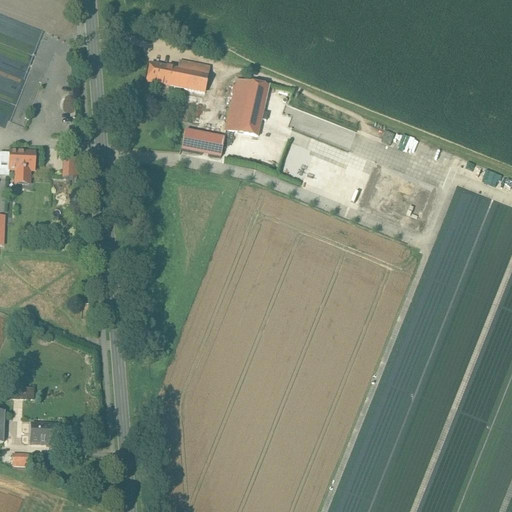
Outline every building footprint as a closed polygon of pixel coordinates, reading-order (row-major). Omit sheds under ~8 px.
[(209,69),(179,63),(178,71),(190,74),(187,92),(204,95),(209,69)] [(166,69),(149,65),(145,83),(162,87),(166,69)] [(178,71),(166,69),(162,87),(187,92),(190,74),(178,71)] [(269,90),(236,82),(226,131),(258,138),(269,90)] [(224,139),(184,131),(180,151),(220,159),(224,139)] [(34,155),(9,154),(8,164),(8,171),(9,171),(16,171),(15,183),(29,184),(29,172),(34,172),(34,155)] [(8,164),(1,164),(0,178),(8,178),(9,171),(8,171),(8,164)] [(72,180),(72,166),(62,166),(61,179),(72,180)] [(33,391),(3,390),(2,400),(13,400),(13,401),(33,402),(33,391)] [(57,428),(31,427),(30,446),(45,447),(45,445),(56,446),(57,428)] [(31,459),(12,458),(12,468),(31,469),(31,459)]
